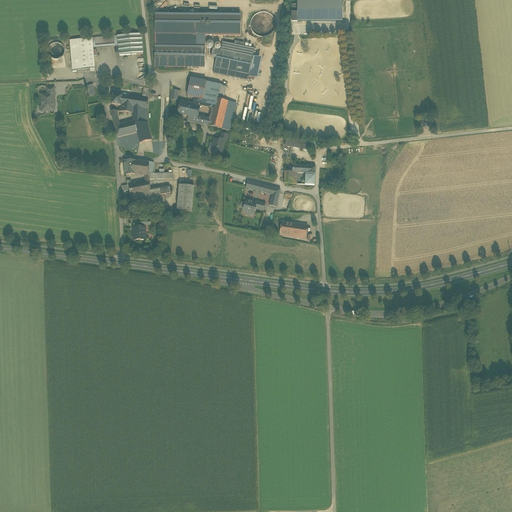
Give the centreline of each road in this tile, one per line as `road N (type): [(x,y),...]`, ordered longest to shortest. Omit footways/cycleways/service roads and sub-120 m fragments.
road 1 (residential): [(323,290),(316,194),(116,153),(121,263)]
road 2 (track): [(316,194),(319,150),(511,128)]
road 3 (track): [(328,307),(334,511)]
road 4 (tertiary): [(121,263),(323,290)]
road 5 (tertiary): [(323,290),(403,289),(511,263)]
road 6 (track): [(358,146),(344,28),(298,28)]
road 7 (track): [(327,316),(387,327),(476,309)]
road 8 (tertiary): [(0,247),(121,263)]
